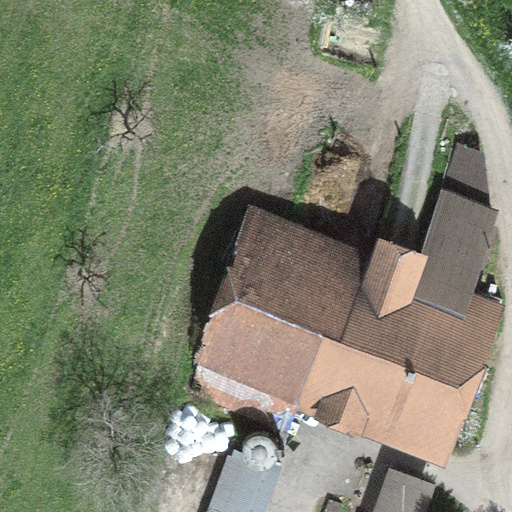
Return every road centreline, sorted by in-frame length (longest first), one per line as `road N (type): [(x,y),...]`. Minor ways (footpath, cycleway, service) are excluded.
road 1 (track): [(511,210),(498,135),(423,0)]
road 2 (track): [(510,511),(500,447),(511,375)]
